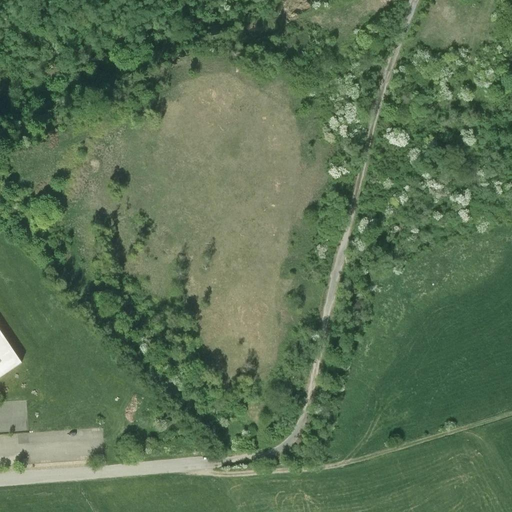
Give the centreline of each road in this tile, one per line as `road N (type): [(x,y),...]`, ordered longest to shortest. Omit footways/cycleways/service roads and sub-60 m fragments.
road 1 (track): [(421,0),(291,444),(219,463)]
road 2 (track): [(192,465),(194,475),(331,470),(511,415)]
